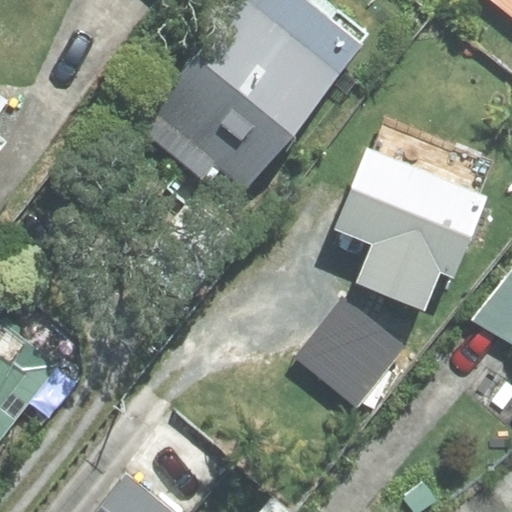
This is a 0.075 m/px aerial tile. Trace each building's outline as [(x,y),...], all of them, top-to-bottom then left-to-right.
[(288,0),(238,0),(132,132),(197,184),(208,170),(241,198),(356,53),(288,0)] [(511,0),(483,0),(511,23),(511,0)] [(480,206),(473,203),(480,187),(424,165),(418,182),(361,158),(328,239),(366,253),(350,296),(419,324),(434,284),(447,290),(480,206)] [(199,213),(146,279),(182,306),(234,242),(199,213)] [(511,275),(479,335),(511,353),(511,275)] [(0,439),(55,372),(0,326),(0,439)] [(189,511),(130,466),(95,511),(189,511)]
